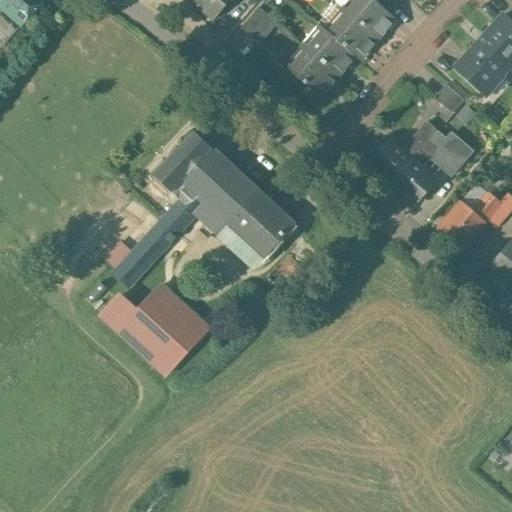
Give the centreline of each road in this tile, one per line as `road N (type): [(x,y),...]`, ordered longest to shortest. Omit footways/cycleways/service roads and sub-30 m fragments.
road 1 (unclassified): [(328,161),(120,0)]
road 2 (unclassified): [(511,321),(328,161)]
road 3 (residential): [(469,0),(328,161)]
